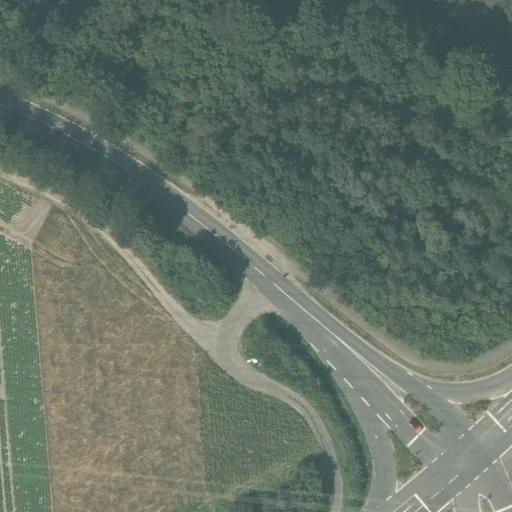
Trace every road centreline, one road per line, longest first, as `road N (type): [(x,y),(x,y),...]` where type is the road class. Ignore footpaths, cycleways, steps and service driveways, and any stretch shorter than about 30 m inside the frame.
road 1 (secondary): [(0,108),(144,185),(223,241),(332,338)]
road 2 (track): [(208,348),(120,245),(37,186),(0,172)]
road 3 (track): [(331,511),(330,451),(297,401),(208,348)]
road 4 (secondary): [(372,390),(390,461),(386,511)]
road 5 (secondary): [(435,405),(332,338)]
